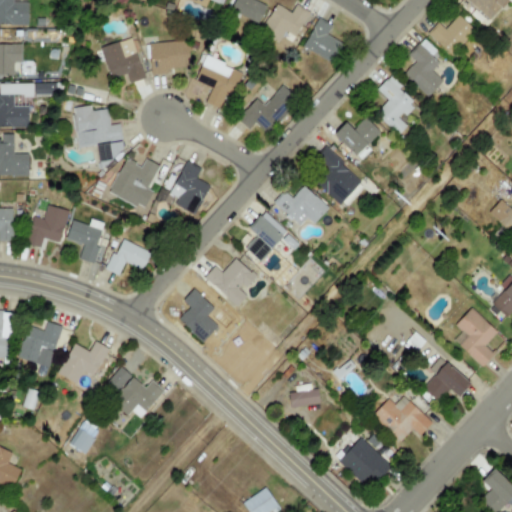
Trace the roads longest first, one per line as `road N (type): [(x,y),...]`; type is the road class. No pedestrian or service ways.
road 1 (tertiary): [(0,275),(126,316),(360,511)]
road 2 (residential): [(417,0),(126,316)]
road 3 (residential): [(398,511),(511,386)]
